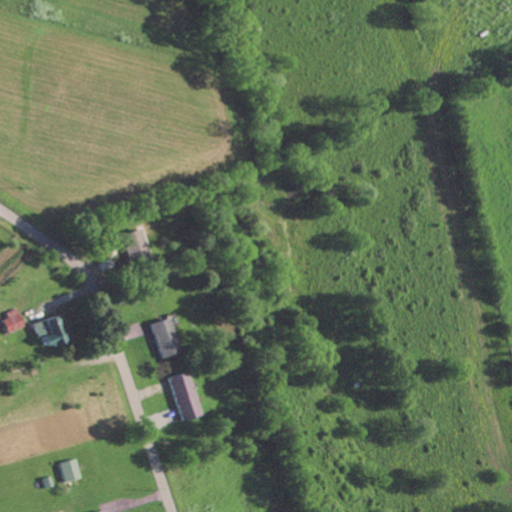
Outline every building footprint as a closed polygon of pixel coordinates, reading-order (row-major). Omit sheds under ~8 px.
[(119,235),(130,265),(150,258),(139,228),(119,235)] [(8,333),(25,326),(18,311),(1,318),(8,333)] [(42,347),(69,341),(63,315),(35,322),(42,347)] [(181,352),(170,317),(150,324),(161,359),(181,352)] [(180,421),(199,416),(189,372),(170,377),(180,421)] [(80,479),(76,459),(61,463),(65,482),(80,479)]
